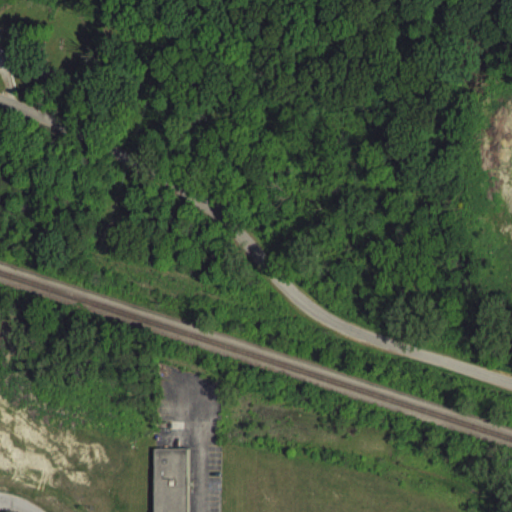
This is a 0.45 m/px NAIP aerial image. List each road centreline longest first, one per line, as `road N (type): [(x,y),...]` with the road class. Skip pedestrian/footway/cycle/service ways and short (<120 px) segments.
road 1 (residential): [(353,329),(303,302),(199,201),(79,133),(0,101)]
road 2 (residential): [(511,380),(353,329)]
